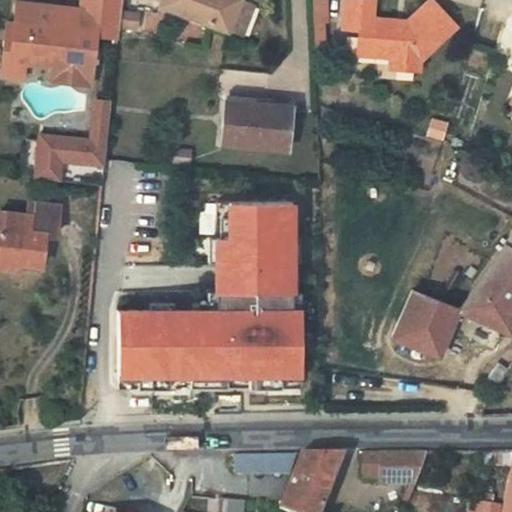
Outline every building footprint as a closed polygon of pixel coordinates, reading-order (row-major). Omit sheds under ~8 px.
[(120,37),(123,0),(84,0),(84,9),(79,8),(78,13),(68,12),(68,7),(19,1),(17,23),(9,22),(4,75),(26,77),(28,62),(47,64),(45,78),(90,83),(95,35),(120,37)] [(228,29),(239,0),(164,0),(163,3),(228,29)] [(242,0),(239,0),(228,29),(242,35),(254,5),(242,0)] [(324,0),(313,0),(314,20),(322,20),(324,20),(324,0)] [(378,32),(376,55),(391,56),(390,68),(419,69),(419,60),(455,26),(430,0),(404,26),(395,25),(396,19),(373,17),(373,0),(345,0),(344,28),(360,30),(378,32)] [(137,27),(139,14),(125,12),(124,25),(137,27)] [(322,20),(314,20),(315,43),(323,43),(322,20)] [(378,32),(360,30),(358,54),(376,55),(378,32)] [(86,139),(40,134),(35,176),(58,180),(61,159),(86,162),(106,164),(112,103),(90,101),(86,139)] [(285,147),(289,107),(227,101),(223,141),(285,147)] [(441,137),(444,124),(434,121),(430,134),(441,137)] [(187,162),(189,152),(176,150),(174,161),(187,162)] [(54,235),(58,206),(30,202),(28,215),(2,212),(0,229),(0,267),(9,269),(19,264),(39,266),(43,234),(54,235)] [(214,315),(116,316),(116,385),(135,385),(136,393),(189,392),(188,377),(227,376),(228,390),(280,389),(279,374),(298,373),(293,212),(225,214),(225,246),(213,246),(214,315)] [(412,290),(393,337),(440,356),(458,311),(511,334),(511,332),(511,232),(459,308),(412,290)] [(511,464),(511,451),(486,452),(486,465),(511,464)] [(380,485),(416,486),(427,453),(380,454),(380,477),(380,485)] [(319,511),(342,454),(301,455),(279,510),(284,511),(319,511)] [(364,477),(380,477),(380,454),(365,454),(364,477)] [(290,471),(297,455),(268,456),(235,457),(235,473),(290,471)] [(511,511),(511,464),(503,511),(511,511)] [(243,511),(245,500),(221,497),(219,511),(243,511)] [(497,511),(498,508),(473,503),(471,511),(497,511)]
